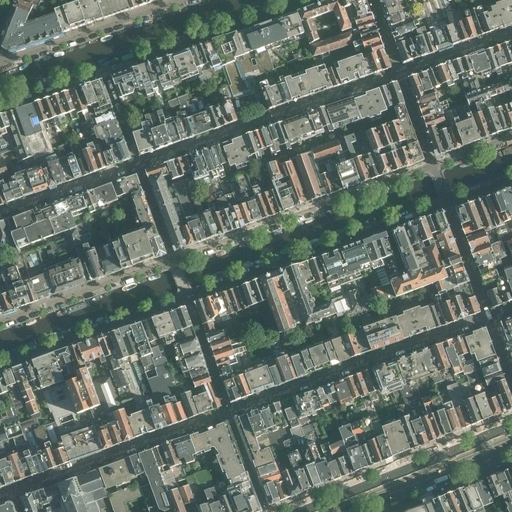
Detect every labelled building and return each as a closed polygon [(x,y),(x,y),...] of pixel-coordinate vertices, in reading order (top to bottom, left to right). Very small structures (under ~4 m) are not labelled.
[(30,14),(34,6),(19,0),(17,0),(14,8),(30,14)] [(49,3),(41,0),(19,0),(34,6),(39,8),(41,4),(48,6),(49,3)] [(96,22),(88,0),(84,0),(54,10),(57,18),(62,34),(96,22)] [(104,19),(97,0),(88,0),(96,22),(104,19)] [(131,10),(127,0),(97,0),(104,19),(131,10)] [(139,7),(136,0),(127,0),(131,10),(139,7)] [(334,11),(337,10),(333,0),(329,0),(319,4),(311,7),(297,12),(301,23),(311,19),(323,15),(334,11)] [(346,15),(344,9),(341,0),(333,0),(337,10),(334,11),(337,18),(346,15)] [(365,0),(341,0),(344,9),(350,7),(350,6),(365,0)] [(369,7),(366,0),(365,0),(350,6),(350,7),(352,13),(369,7)] [(406,5),(404,0),(380,0),(385,12),(406,5)] [(428,17),(421,0),(412,0),(413,1),(414,2),(418,13),(420,20),(421,20),(425,18),(428,17)] [(444,12),(439,0),(421,0),(428,17),(442,12),(444,12)] [(449,2),(447,0),(439,0),(444,12),(449,10),(451,9),(449,2)] [(511,23),(511,0),(505,0),(495,4),(495,5),(490,7),(492,12),(487,13),(494,31),(511,23)] [(477,37),(468,12),(466,4),(462,5),(467,20),(463,22),(469,40),(477,37)] [(406,21),(404,16),(402,11),(408,9),(406,5),(385,12),(391,30),(413,23),(411,19),(406,21)] [(494,31),(487,13),(484,14),(482,7),(480,7),(480,6),(476,7),(486,34),(494,31)] [(349,22),(371,14),(369,7),(352,13),(354,16),(347,18),(349,22)] [(486,34),(476,7),(474,8),(474,9),(468,12),(477,37),(478,36),(486,34)] [(62,34),(57,18),(35,26),(30,14),(14,8),(9,21),(5,29),(6,29),(0,42),(3,50),(3,49),(8,52),(62,34)] [(461,42),(451,14),(449,10),(444,12),(442,12),(444,18),(447,17),(450,26),(447,28),(453,45),(461,42)] [(306,37),(301,23),(297,12),(237,33),(245,56),(257,51),(266,74),(275,71),(268,52),(307,38),(306,37)] [(453,45),(447,28),(444,18),(442,12),(428,17),(425,18),(431,33),(437,51),(453,45)] [(469,40),(463,22),(460,23),(456,12),(451,14),(461,42),(462,42),(469,40)] [(420,20),(418,13),(411,16),(411,19),(413,23),(417,21),(420,20)] [(374,21),(373,19),(371,14),(349,22),(350,25),(356,23),(357,27),(374,21)] [(351,29),(350,25),(349,22),(347,18),(346,15),(337,18),(341,32),(349,30),(351,29)] [(316,33),(311,19),(301,23),(306,37),(316,33)] [(437,51),(431,33),(427,35),(421,20),(420,20),(417,21),(419,25),(420,29),(429,54),(437,51)] [(354,36),(376,28),(374,21),(357,27),(351,29),(354,36)] [(416,31),(414,27),(419,25),(417,21),(413,23),(391,30),(394,39),(404,35),(412,32),(416,31)] [(379,35),(376,28),(354,36),(355,40),(362,37),(363,41),(379,35)] [(355,40),(354,36),(351,29),(349,30),(350,33),(338,37),(342,48),(354,44),(356,43),(355,40)] [(429,54),(420,29),(416,31),(418,38),(415,40),(421,57),(429,54)] [(421,57),(415,40),(412,32),(404,35),(407,42),(396,46),(400,54),(398,55),(399,58),(401,57),(403,64),(421,57)] [(266,74),(257,51),(245,56),(237,33),(226,37),(213,42),(223,69),(229,87),(226,88),(231,101),(232,100),(240,98),(252,93),(248,80),(266,74)] [(318,40),(316,33),(306,37),(307,38),(309,45),(318,40)] [(382,44),(379,36),(379,35),(363,41),(356,43),(354,44),(355,49),(359,48),(358,45),(364,43),(366,49),(382,44)] [(407,42),(404,35),(394,39),(396,46),(407,42)] [(342,48),(338,37),(324,42),(328,52),(342,48)] [(223,69),(213,42),(204,45),(215,72),(223,69)] [(328,52),(324,42),(310,47),(314,57),(324,54),(328,52)] [(511,63),(511,50),(509,43),(501,46),(511,73),(510,74),(511,79),(511,68),(510,64),(511,63)] [(384,50),(382,44),(366,49),(367,52),(373,50),(374,54),(376,53),(384,50)] [(217,77),(215,72),(204,45),(197,47),(204,66),(208,64),(210,70),(205,71),(209,80),(217,77)] [(511,73),(501,46),(493,49),(505,82),(508,81),(511,79),(510,74),(511,73)] [(204,66),(197,47),(190,50),(198,74),(202,84),(209,81),(209,80),(205,71),(202,72),(200,67),(204,66)] [(505,82),(493,49),(485,51),(485,52),(492,72),(493,73),(496,72),(499,80),(496,81),(497,85),(501,84),(505,82)] [(198,74),(190,50),(189,50),(173,56),(181,80),(198,74)] [(391,68),(384,50),(376,53),(382,71),(391,68)] [(341,85),(333,66),(328,52),(324,54),(330,69),(326,70),(333,88),(341,85)] [(492,72),(485,52),(473,56),(469,58),(474,71),(475,74),(481,72),(482,76),(492,72)] [(382,71),(376,53),(374,54),(367,56),(374,74),(382,71)] [(374,74),(367,56),(364,57),(363,55),(333,66),(341,85),(374,74)] [(181,80),(173,56),(163,59),(171,83),(181,80)] [(481,91),(477,79),(472,81),(469,73),(474,71),(469,58),(469,57),(461,60),(467,79),(472,93),(473,94),(476,93),(481,91)] [(171,83),(163,59),(153,62),(159,81),(161,87),(171,83)] [(467,79),(461,60),(453,63),(458,77),(461,75),(462,79),(461,79),(462,81),(467,79)] [(159,81),(153,62),(145,65),(153,89),(157,88),(155,82),(159,81)] [(458,77),(453,63),(445,65),(452,82),(453,82),(454,85),(460,83),(458,77)] [(156,96),(153,89),(145,65),(138,68),(148,97),(148,98),(156,96)] [(333,88),(326,70),(324,65),(311,70),(319,93),(333,88)] [(452,82),(445,65),(435,69),(441,86),(447,83),(448,87),(454,85),(453,82),(452,82)] [(148,97),(138,68),(129,71),(136,93),(139,100),(148,97)] [(441,86),(435,69),(426,72),(432,89),(434,94),(437,93),(443,91),(441,86)] [(319,93),(311,70),(285,79),(292,102),(319,93)] [(136,93),(129,71),(112,76),(120,98),(136,93)] [(432,89),(426,72),(418,75),(418,76),(424,92),(432,89)] [(424,92),(418,76),(417,76),(409,79),(412,88),(410,88),(414,98),(416,98),(417,100),(425,97),(424,92)] [(292,102),(285,79),(284,77),(280,78),(282,84),(278,85),(284,104),(292,102)] [(111,104),(102,80),(91,84),(100,108),(111,104)] [(277,107),(271,88),(268,80),(260,83),(269,110),(277,107)] [(511,91),(508,81),(505,82),(501,84),(504,93),(511,91)] [(405,104),(400,92),(397,83),(387,87),(394,107),(394,108),(404,105),(405,104)] [(100,108),(91,84),(80,88),(87,107),(93,105),(94,110),(100,108)] [(504,93),(501,84),(497,85),(494,86),(497,96),(504,93)] [(284,104),(278,85),(271,88),(277,107),(284,104)] [(394,107),(387,87),(386,86),(379,89),(386,110),(394,107)] [(497,96),(494,86),(486,89),(490,98),(497,96)] [(90,116),(87,107),(80,88),(69,92),(77,114),(83,112),(87,122),(92,120),(90,116)] [(238,121),(231,101),(226,88),(218,91),(222,103),(215,106),(221,127),(230,124),(238,121)] [(386,110),(379,89),(378,89),(353,98),(362,121),(368,118),(369,120),(380,116),(380,115),(386,112),(386,110)] [(494,110),(490,98),(486,89),(481,91),(476,93),(491,136),(492,138),(496,137),(495,135),(502,132),(494,110)] [(77,114),(69,92),(42,101),(49,120),(52,119),(55,127),(60,125),(62,125),(67,123),(64,115),(70,113),(73,121),(79,119),(77,114)] [(436,101),(435,98),(438,97),(437,93),(434,94),(425,97),(417,100),(420,108),(436,101)] [(491,136),(476,93),(473,94),(472,93),(465,96),(469,106),(470,110),(476,108),(479,115),(473,117),(481,140),(482,139),(486,138),(491,136)] [(189,102),(187,96),(177,99),(179,105),(189,102)] [(232,100),(237,114),(244,112),(240,98),(232,100)] [(362,121),(353,98),(325,107),(334,130),(362,121)] [(179,105),(177,99),(167,103),(169,108),(179,105)] [(49,120),(42,101),(33,104),(43,131),(49,129),(46,121),(49,120)] [(422,115),(447,106),(446,102),(439,104),(438,101),(436,101),(420,108),(422,115)] [(169,108),(167,103),(159,105),(161,111),(162,111),(169,108)] [(43,131),(33,104),(16,110),(33,157),(38,155),(50,151),(43,131)] [(92,120),(113,112),(111,104),(100,108),(94,110),(96,114),(90,116),(92,120)] [(409,118),(404,105),(394,108),(398,119),(398,120),(399,122),(409,118)] [(221,127),(215,106),(207,110),(207,111),(213,130),(221,127)] [(443,115),(442,112),(449,110),(447,106),(422,115),(425,122),(443,115)] [(473,117),(470,110),(469,106),(451,113),(463,147),(481,140),(473,117)] [(511,128),(511,115),(509,106),(502,108),(509,130),(511,128)] [(334,130),(325,107),(316,110),(323,128),(327,126),(330,132),(334,130)] [(509,130),(502,108),(501,107),(494,110),(502,132),(509,130)] [(33,157),(16,110),(6,113),(11,127),(23,161),(33,157)] [(323,128),(316,110),(308,113),(317,137),(321,136),(320,132),(324,130),(323,128)] [(164,147),(158,128),(154,130),(152,124),(160,121),(159,120),(164,118),(164,116),(162,111),(161,111),(145,117),(156,150),(164,147)] [(213,130),(207,111),(191,117),(191,118),(197,136),(213,130)] [(116,119),(113,112),(92,120),(93,124),(97,123),(98,126),(116,119)] [(189,138),(181,114),(181,112),(176,113),(178,119),(174,120),(175,123),(181,141),(189,138)] [(197,136),(191,118),(187,119),(185,112),(181,114),(189,138),(197,136)] [(11,127),(6,113),(0,115),(0,136),(8,134),(6,128),(11,127)] [(317,137),(308,113),(282,123),(291,147),(317,137)] [(451,113),(443,115),(425,122),(427,129),(436,126),(445,123),(447,130),(454,150),(463,147),(451,113)] [(181,141),(175,123),(171,124),(172,122),(169,114),(164,116),(164,118),(173,144),(181,141)] [(156,150),(145,117),(129,123),(130,125),(142,125),(142,127),(132,130),(140,156),(156,150)] [(173,144),(164,118),(159,120),(160,121),(162,127),(158,128),(164,147),(173,144)] [(414,130),(410,121),(409,118),(399,122),(403,134),(414,130)] [(123,136),(119,126),(119,124),(118,122),(117,121),(116,119),(98,126),(92,128),(98,144),(103,142),(106,141),(109,148),(111,147),(125,142),(124,140),(124,138),(124,137),(123,136)] [(400,146),(402,145),(402,143),(406,141),(403,134),(399,122),(388,126),(403,168),(414,165),(414,164),(408,148),(402,150),(400,146)] [(292,150),(291,147),(282,123),(275,126),(282,146),(285,145),(287,150),(290,149),(290,150),(292,150)] [(282,146),(275,126),(267,128),(276,153),(280,151),(280,150),(283,149),(282,146)] [(403,168),(388,126),(377,130),(384,149),(386,155),(393,172),(403,168)] [(446,153),(439,133),(436,126),(427,129),(432,141),(437,156),(446,153)] [(276,153),(267,128),(260,131),(266,148),(269,147),(272,154),(273,154),(276,163),(279,161),(276,153)] [(381,157),(380,153),(382,152),(381,150),(384,149),(377,130),(366,134),(382,176),(393,172),(386,155),(381,157)] [(418,142),(414,130),(403,134),(406,141),(407,145),(418,142)] [(454,150),(447,130),(439,133),(446,153),(450,151),(453,150),(454,150)] [(266,148),(260,131),(252,133),(261,156),(265,155),(263,149),(266,148)] [(382,176),(366,134),(365,131),(355,135),(357,142),(362,157),(371,180),(378,177),(379,180),(382,178),(381,176),(382,176)] [(261,156),(252,133),(244,136),(252,155),(256,154),(258,160),(260,159),(260,160),(262,159),(261,156)] [(0,156),(1,159),(3,158),(10,156),(10,155),(10,154),(11,154),(12,154),(12,153),(14,152),(8,134),(0,136),(0,156)] [(371,180),(362,157),(358,158),(355,150),(357,149),(355,143),(357,142),(355,135),(346,138),(361,183),(371,180)] [(253,158),(252,155),(244,136),(222,145),(230,167),(236,165),(237,167),(248,163),(247,161),(253,158)] [(361,183),(346,138),(312,150),(316,162),(323,159),(330,157),(332,156),(334,162),(344,189),(360,183),(361,183)] [(91,174),(81,148),(79,141),(71,144),(83,177),(91,174)] [(115,165),(110,151),(106,152),(103,142),(98,144),(101,150),(102,154),(107,168),(115,165)] [(131,159),(128,150),(125,142),(111,147),(112,150),(118,149),(123,162),(131,159)] [(423,157),(418,142),(407,145),(408,148),(414,164),(421,162),(424,161),(423,157)] [(99,171),(92,151),(95,150),(94,145),(93,143),(87,146),(88,146),(81,148),(91,174),(99,171)] [(83,177),(71,144),(63,147),(74,179),(83,177)] [(107,168),(102,154),(98,156),(96,152),(101,150),(98,144),(94,145),(95,150),(92,151),(99,171),(107,168)] [(230,167),(222,145),(215,147),(222,164),(225,163),(227,168),(230,167)] [(500,158),(501,158),(511,154),(511,146),(499,151),(499,152),(498,152),(498,153),(497,154),(497,155),(498,156),(498,157),(499,157),(499,158),(500,158)] [(74,179),(63,147),(54,149),(57,158),(66,182),(74,179)] [(222,164),(215,147),(208,149),(215,168),(218,167),(220,172),(219,172),(222,178),(227,177),(222,164)] [(118,149),(112,150),(110,151),(115,165),(123,162),(118,149)] [(218,177),(215,168),(208,149),(201,152),(208,173),(212,172),(214,178),(218,177)] [(335,193),(324,164),(317,166),(316,162),(312,150),(290,158),(306,204),(328,196),(328,195),(335,193)] [(208,173),(201,152),(190,156),(196,172),(188,174),(184,176),(185,180),(190,192),(199,189),(212,184),(208,173)] [(49,188),(41,166),(42,166),(38,155),(33,157),(23,161),(34,193),(49,188)] [(196,172),(190,156),(182,158),(187,172),(188,174),(196,172)] [(344,190),(344,189),(334,162),(332,162),(330,157),(323,159),(324,164),(335,193),(344,190)] [(0,181),(4,180),(12,178),(16,176),(13,167),(7,169),(3,158),(1,159),(0,158),(0,181)] [(66,182),(57,158),(48,161),(51,168),(57,186),(66,182)] [(187,172),(182,158),(174,161),(180,177),(184,176),(183,173),(187,172)] [(306,204),(290,158),(279,161),(285,178),(287,184),(295,207),(306,203),(306,204)] [(34,193),(23,161),(12,165),(13,167),(16,176),(24,197),(34,193)] [(180,177),(174,161),(165,164),(168,175),(170,174),(173,180),(180,177)] [(295,207),(287,184),(281,186),(279,180),(285,178),(279,161),(276,163),(267,166),(273,181),(283,211),(295,207)] [(168,175),(165,164),(148,170),(147,173),(149,179),(162,175),(163,177),(168,175)] [(57,186),(51,168),(47,169),(46,165),(42,166),(41,166),(49,188),(57,186)] [(142,191),(139,181),(137,175),(125,179),(130,193),(131,195),(131,194),(142,191)] [(172,201),(163,177),(162,175),(149,179),(172,240),(176,251),(188,247),(188,246),(182,228),(180,222),(172,201)] [(252,190),(250,182),(247,175),(238,178),(246,201),(248,206),(254,223),(263,219),(255,198),(252,190)] [(24,197),(16,176),(12,178),(14,183),(10,184),(15,200),(24,197)] [(241,203),(246,201),(238,178),(237,176),(229,179),(231,186),(234,192),(245,226),(254,223),(248,206),(243,208),(241,203)] [(130,193),(125,179),(115,182),(112,183),(117,197),(120,196),(123,205),(130,202),(127,194),(130,193)] [(231,186),(229,179),(220,182),(223,189),(231,186)] [(15,200),(10,184),(6,186),(4,180),(0,181),(0,183),(7,203),(15,200)] [(206,240),(190,192),(185,180),(171,185),(177,200),(184,221),(187,220),(191,231),(194,230),(198,243),(206,240)] [(258,188),(256,180),(250,182),(252,190),(258,188)] [(283,211),(273,181),(269,182),(271,188),(273,188),(274,191),(269,192),(277,214),(284,212),(283,211)] [(119,202),(117,197),(112,183),(93,190),(98,204),(101,212),(101,213),(108,210),(106,206),(119,202)] [(277,214),(269,192),(266,193),(262,183),(259,184),(260,188),(270,217),(277,214)] [(270,217),(260,188),(256,190),(259,196),(255,198),(263,219),(270,217)] [(219,235),(211,213),(205,215),(201,204),(204,203),(199,189),(190,192),(206,240),(219,235)] [(511,193),(510,189),(501,192),(511,220),(511,221),(511,193)] [(98,204),(93,190),(83,194),(89,212),(89,213),(95,211),(93,206),(98,204)] [(145,197),(142,191),(131,194),(134,201),(145,197)] [(245,226),(234,192),(225,195),(237,229),(245,226)] [(511,220),(501,192),(493,195),(503,223),(511,220)] [(89,212),(83,194),(82,194),(66,200),(53,204),(58,217),(70,212),(72,217),(85,213),(89,212)] [(237,229),(225,195),(225,194),(216,198),(217,202),(228,232),(237,229)] [(511,221),(511,220),(503,223),(493,195),(485,199),(498,234),(501,242),(506,257),(510,256),(505,243),(511,240),(511,221)] [(150,211),(145,197),(134,201),(138,211),(136,212),(137,216),(150,211)] [(498,234),(485,199),(474,202),(483,228),(487,237),(492,235),(498,234)] [(191,231),(187,220),(184,221),(177,200),(172,201),(180,222),(183,221),(185,228),(182,228),(188,246),(198,243),(194,230),(191,231)] [(228,232),(217,202),(208,205),(211,213),(219,235),(220,235),(228,232)] [(483,228),(474,202),(464,206),(470,222),(474,232),(483,228)] [(58,217),(53,204),(40,208),(45,221),(58,217)] [(470,222),(464,206),(458,208),(456,211),(461,225),(470,222)] [(45,221),(40,208),(34,211),(38,224),(45,221)] [(76,228),(72,217),(70,212),(58,217),(45,221),(38,224),(34,211),(21,215),(13,218),(18,231),(11,233),(16,249),(63,232),(76,228)] [(155,225),(150,211),(137,216),(138,218),(140,218),(144,229),(145,229),(155,225)] [(105,225),(101,213),(101,212),(87,217),(89,225),(100,221),(102,226),(105,225)] [(108,275),(100,255),(98,256),(96,250),(91,252),(88,244),(95,242),(89,225),(87,217),(85,213),(72,217),(76,228),(88,261),(95,280),(96,280),(108,275)] [(450,232),(444,215),(441,213),(434,216),(440,231),(441,235),(450,232)] [(440,231),(434,216),(425,219),(431,234),(440,231)] [(18,231),(13,218),(6,220),(11,233),(18,231)] [(436,247),(434,242),(431,234),(425,219),(415,223),(427,256),(433,271),(443,267),(442,263),(436,247)] [(16,249),(11,233),(6,220),(0,222),(0,246),(2,252),(11,248),(18,267),(19,269),(26,266),(21,253),(18,254),(16,249)] [(474,232),(470,222),(461,225),(465,235),(474,232)] [(427,256),(415,223),(404,227),(416,260),(427,256)] [(156,258),(150,241),(159,237),(159,236),(158,236),(156,231),(155,226),(155,225),(145,229),(146,230),(124,238),(134,266),(156,258)] [(416,260),(404,227),(392,232),(408,275),(422,270),(424,275),(433,271),(427,256),(416,260)] [(81,263),(88,261),(76,228),(63,232),(72,255),(71,258),(60,262),(58,256),(42,262),(54,295),(88,283),(81,263)] [(506,257),(501,242),(495,244),(492,235),(487,237),(483,228),(474,232),(465,235),(474,259),(490,253),(489,250),(491,250),(493,255),(496,261),(499,260),(506,257)] [(459,256),(454,243),(453,239),(450,232),(441,235),(436,237),(438,241),(434,242),(436,247),(437,246),(438,249),(440,248),(445,262),(459,256)] [(399,279),(392,251),(386,234),(377,237),(372,238),(372,239),(363,242),(372,264),(371,264),(373,270),(374,270),(380,286),(380,285),(385,301),(395,297),(390,282),(399,279)] [(134,266),(124,238),(123,236),(117,238),(119,243),(113,245),(123,270),(134,266)] [(123,270),(113,245),(111,237),(106,239),(108,246),(98,250),(100,255),(108,275),(123,270)] [(161,237),(159,237),(150,241),(156,258),(156,259),(166,255),(166,254),(164,249),(166,249),(161,237)] [(372,264),(363,242),(352,246),(330,254),(318,258),(330,290),(374,274),(373,270),(371,264),(372,264)] [(54,295),(42,262),(37,248),(32,249),(21,253),(26,266),(29,273),(31,280),(38,301),(54,295)] [(496,261),(493,255),(491,256),(490,253),(474,259),(478,268),(496,261)] [(462,264),(460,258),(459,256),(445,262),(442,263),(443,267),(444,270),(451,268),(462,264)] [(511,261),(510,256),(506,257),(499,260),(501,265),(503,272),(505,276),(511,295),(511,261)] [(329,287),(318,258),(308,262),(308,263),(316,285),(318,291),(329,287)] [(496,270),(495,267),(501,265),(499,260),(496,261),(478,268),(481,276),(496,270)] [(95,280),(88,261),(81,263),(88,283),(95,280)] [(316,285),(308,263),(299,265),(307,288),(316,285)] [(466,272),(462,264),(451,268),(454,276),(466,272)] [(337,318),(332,302),(315,309),(307,288),(299,265),(286,270),(305,321),(308,329),(335,319),(337,318)] [(31,304),(23,283),(19,269),(18,267),(9,270),(12,279),(13,281),(22,307),(31,304)] [(435,283),(443,280),(448,279),(444,270),(443,267),(433,271),(424,275),(422,270),(408,275),(399,279),(390,282),(395,297),(435,283)] [(22,307),(13,281),(10,282),(9,280),(12,279),(9,270),(2,272),(9,293),(15,309),(22,307)] [(305,321),(286,270),(276,274),(285,298),(284,298),(295,327),(296,327),(296,328),(298,327),(297,324),(305,321)] [(494,280),(505,276),(503,272),(498,274),(496,270),(481,276),(484,284),(494,280)] [(469,282),(466,272),(454,276),(458,286),(469,282)] [(295,327),(284,298),(285,298),(276,274),(260,280),(282,338),(288,353),(299,350),(293,334),(298,332),(296,328),(296,327),(295,327)] [(463,302),(461,297),(462,296),(458,286),(454,276),(448,279),(443,280),(449,297),(449,299),(457,321),(480,312),(477,303),(478,302),(476,297),(475,297),(463,302)] [(511,300),(511,295),(505,276),(494,280),(497,288),(503,304),(511,300)] [(38,301),(31,280),(23,283),(31,304),(38,301)] [(261,311),(257,312),(252,314),(263,345),(282,338),(260,280),(251,283),(258,303),(258,304),(261,311)] [(457,321),(449,299),(445,301),(444,299),(449,297),(443,280),(435,283),(439,294),(436,295),(436,297),(438,304),(435,305),(442,326),(457,321)] [(475,297),(469,282),(458,286),(462,296),(461,297),(463,302),(475,297)] [(258,303),(251,283),(242,286),(242,287),(252,313),(252,314),(257,312),(254,305),(258,304),(258,303)] [(15,309),(9,293),(3,295),(0,287),(0,301),(4,313),(15,309)] [(252,313),(242,287),(235,289),(243,310),(246,309),(248,314),(252,313)] [(503,304),(497,288),(487,292),(492,308),(503,304)] [(244,315),(243,310),(235,289),(228,292),(236,312),(239,311),(241,316),(244,315)] [(236,312),(228,292),(221,294),(228,315),(232,314),(234,318),(237,316),(236,312)] [(233,329),(228,315),(221,294),(213,297),(221,321),(225,330),(225,329),(227,333),(228,338),(236,335),(233,329)] [(221,321),(213,297),(205,300),(212,322),(213,324),(221,321)] [(212,322),(205,300),(195,303),(203,325),(212,322)] [(47,315),(49,320),(85,307),(86,307),(86,306),(86,305),(86,304),(86,303),(85,302),(84,302),(83,302),(47,315)] [(436,328),(428,307),(427,305),(419,308),(418,306),(403,311),(404,313),(396,316),(396,318),(404,339),(436,328)] [(442,326),(435,305),(428,307),(436,328),(442,326)] [(192,326),(186,309),(185,308),(176,311),(183,330),(192,326)] [(183,330),(176,311),(169,313),(179,340),(186,338),(183,330)] [(371,351),(364,330),(357,311),(345,315),(350,327),(351,327),(361,354),(371,351)] [(179,340),(169,313),(152,319),(161,345),(162,347),(172,344),(172,343),(179,340)] [(361,354),(351,327),(350,327),(345,315),(337,318),(335,319),(339,331),(342,337),(350,358),(361,354)] [(404,339),(396,318),(385,322),(393,343),(404,339)] [(161,345),(152,319),(142,323),(149,343),(151,342),(153,348),(161,345)] [(511,341),(504,321),(497,323),(505,344),(511,341)] [(216,333),(213,326),(213,325),(214,325),(213,324),(212,322),(203,325),(207,336),(216,333)] [(393,343),(385,322),(375,326),(382,347),(393,343)] [(173,379),(162,347),(161,345),(153,348),(151,349),(149,343),(142,323),(131,327),(142,358),(141,358),(156,401),(158,400),(164,398),(169,396),(170,399),(175,397),(177,396),(176,392),(180,393),(181,396),(191,392),(191,390),(190,390),(187,382),(185,378),(184,375),(173,379)] [(196,337),(193,326),(192,326),(183,330),(186,338),(187,340),(187,341),(196,338),(196,337)] [(382,347),(375,326),(364,330),(371,351),(382,347)] [(156,401),(141,358),(142,358),(131,327),(119,331),(147,406),(148,408),(157,431),(168,426),(161,407),(158,400),(156,401)] [(496,355),(486,328),(464,336),(470,353),(474,363),(496,355)] [(228,338),(227,333),(225,329),(225,330),(216,333),(207,336),(210,344),(228,338)] [(147,406),(119,331),(108,334),(136,407),(137,410),(147,406)] [(350,358),(342,337),(339,331),(336,333),(338,339),(331,341),(339,362),(350,358)] [(136,407),(108,334),(98,338),(107,362),(111,375),(124,409),(125,411),(136,407)] [(470,353),(464,336),(452,340),(460,363),(465,361),(463,356),(470,353)] [(107,362),(98,338),(78,345),(85,364),(87,369),(92,368),(89,361),(93,360),(100,358),(102,364),(107,362)] [(206,366),(196,338),(187,341),(187,340),(175,345),(185,375),(187,374),(187,373),(206,366)] [(231,347),(241,343),(239,338),(229,341),(228,338),(210,344),(213,353),(231,347)] [(297,378),(290,358),(288,353),(282,338),(263,345),(260,346),(275,387),(284,384),(284,383),(297,378)] [(339,362),(331,341),(330,339),(299,351),(307,374),(339,363),(339,362)] [(460,363),(452,340),(442,344),(451,368),(454,376),(464,372),(460,363)] [(389,391),(398,387),(408,384),(416,381),(432,375),(440,372),(451,368),(442,344),(431,348),(430,348),(419,352),(418,352),(409,356),(408,356),(397,360),(396,361),(395,361),(378,367),(379,367),(373,369),(372,370),(379,390),(382,398),(390,395),(389,391)] [(85,364),(78,345),(69,349),(79,378),(89,375),(87,369),(85,364)] [(275,387),(260,346),(244,352),(238,355),(241,363),(244,371),(255,367),(257,373),(257,372),(264,391),(275,387)] [(216,362),(238,355),(244,352),(242,348),(233,351),(231,347),(213,353),(216,362)] [(79,378),(69,349),(55,354),(63,377),(73,373),(75,380),(79,378)] [(307,374),(299,351),(294,352),(296,356),(290,358),(297,378),(308,375),(307,374)] [(66,383),(63,377),(55,354),(33,362),(42,386),(41,386),(51,413),(52,412),(52,413),(74,405),(66,383)] [(241,363),(238,355),(216,362),(219,370),(230,366),(241,363)] [(481,370),(499,364),(496,356),(496,355),(474,363),(474,364),(477,371),(477,372),(479,371),(477,367),(479,366),(481,370)] [(42,386),(33,362),(23,366),(29,383),(34,381),(37,388),(41,386),(42,386)] [(502,371),(499,364),(481,370),(479,371),(477,372),(478,376),(482,375),(483,378),(485,378),(502,371)] [(29,383),(23,366),(13,369),(22,392),(22,393),(31,390),(32,390),(29,383)] [(206,366),(187,373),(187,374),(185,375),(184,375),(185,378),(191,376),(193,380),(209,374),(206,366)] [(232,380),(230,374),(232,373),(230,366),(219,370),(223,383),(232,380)] [(264,391),(257,372),(257,373),(255,367),(244,371),(245,374),(252,395),(264,391)] [(472,425),(458,386),(454,376),(451,368),(440,372),(444,381),(447,390),(453,406),(461,403),(462,407),(454,409),(462,429),(472,425)] [(16,384),(11,370),(2,374),(7,387),(16,384)] [(379,390),(372,370),(361,374),(369,396),(372,402),(377,400),(374,392),(379,390)] [(493,416),(486,397),(483,388),(481,384),(478,376),(477,372),(477,371),(466,375),(468,382),(483,421),(493,416)] [(483,388),(493,384),(498,382),(505,379),(502,371),(485,378),(486,382),(481,384),(483,388)] [(444,381),(440,372),(432,375),(435,384),(444,381)] [(7,387),(2,374),(0,374),(0,395),(8,392),(7,387)] [(190,390),(191,390),(201,386),(212,382),(209,374),(193,380),(187,382),(190,390)] [(252,395),(245,374),(234,379),(242,399),(252,395)] [(369,396),(361,374),(353,377),(360,397),(364,395),(365,397),(369,396)] [(100,405),(92,383),(89,375),(79,378),(75,380),(66,383),(74,405),(77,414),(90,409),(95,423),(104,420),(103,417),(99,406),(100,405)] [(124,409),(111,375),(92,383),(100,405),(99,406),(103,417),(114,413),(125,442),(135,438),(126,416),(125,411),(124,409)] [(360,397),(353,377),(345,379),(352,400),(352,401),(354,406),(358,404),(356,398),(360,397)] [(233,402),(242,399),(234,379),(232,380),(223,383),(230,401),(233,402)] [(352,400),(345,379),(334,384),(333,384),(336,393),(339,401),(341,406),(343,405),(352,401),(352,400)] [(511,409),(511,398),(505,380),(505,379),(498,382),(508,410),(511,409)] [(418,388),(416,381),(408,384),(411,391),(418,388)] [(221,407),(212,382),(201,386),(204,396),(208,394),(214,409),(221,407)] [(483,421),(468,382),(458,386),(472,425),(483,421)] [(508,410),(498,382),(493,384),(497,393),(494,394),(495,398),(501,413),(508,410)] [(56,423),(52,413),(52,412),(51,413),(41,386),(37,388),(32,390),(31,390),(35,400),(40,413),(31,416),(28,419),(16,384),(7,387),(8,392),(11,400),(13,405),(17,416),(20,423),(24,434),(34,431),(56,423)] [(339,401),(336,393),(333,384),(323,388),(329,404),(339,401)] [(418,410),(411,391),(408,384),(398,387),(405,404),(406,404),(411,418),(410,418),(420,446),(421,448),(424,446),(423,444),(429,442),(418,410)] [(329,404),(323,388),(316,391),(321,405),(317,407),(318,410),(322,408),(324,413),(331,410),(329,404)] [(35,400),(31,390),(22,393),(26,404),(35,400)] [(454,409),(453,406),(447,390),(438,393),(440,397),(453,433),(462,429),(454,409)] [(321,405),(316,391),(309,393),(317,415),(321,414),(324,413),(322,408),(318,410),(317,407),(321,405)] [(199,414),(194,399),(191,392),(181,396),(189,419),(199,414)] [(317,415),(309,393),(301,396),(308,416),(310,416),(311,417),(317,415)] [(208,394),(204,396),(194,399),(199,414),(200,414),(200,415),(201,414),(202,414),(213,410),(214,409),(208,394)] [(501,413),(495,398),(491,400),(489,395),(486,397),(493,416),(501,413)] [(179,423),(170,399),(169,396),(164,398),(167,405),(161,407),(168,426),(179,423)] [(308,416),(301,396),(293,398),(300,420),(308,416)] [(444,436),(436,413),(432,415),(430,409),(434,408),(431,400),(430,396),(422,399),(437,439),(444,436)] [(187,420),(181,402),(177,404),(175,397),(170,399),(179,423),(187,420)] [(453,433),(440,397),(431,400),(434,408),(436,413),(444,436),(453,433)] [(437,439),(422,399),(418,401),(421,409),(418,410),(429,442),(437,439)] [(13,405),(11,400),(0,405),(2,409),(13,405)] [(40,413),(35,400),(26,404),(31,416),(40,413)] [(290,430),(287,422),(286,422),(279,403),(269,407),(283,442),(283,443),(294,439),(290,430)] [(420,446),(410,418),(411,418),(406,404),(405,404),(400,406),(404,417),(399,419),(411,449),(417,447),(417,449),(421,448),(420,446)] [(0,422),(17,416),(13,405),(2,409),(0,409),(0,422)] [(97,434),(93,424),(92,422),(81,426),(77,414),(74,405),(52,413),(56,423),(70,462),(103,450),(97,434)] [(283,442),(269,407),(268,407),(258,410),(272,446),(283,442)] [(157,431),(148,408),(137,412),(146,434),(148,433),(148,434),(157,431)] [(272,446),(258,410),(247,414),(261,450),(272,446)] [(146,434),(137,412),(126,416),(135,438),(144,435),(146,434)] [(125,442),(114,413),(103,417),(104,420),(106,425),(114,446),(125,442)] [(261,450),(247,414),(236,419),(238,424),(244,439),(255,468),(256,470),(272,464),(276,463),(271,449),(262,452),(261,450)] [(330,446),(328,443),(325,444),(322,438),(324,437),(318,420),(322,418),(321,414),(317,415),(311,417),(324,453),(330,451),(332,455),(342,452),(347,466),(346,467),(349,474),(355,472),(341,436),(338,437),(340,443),(330,446)] [(392,457),(380,426),(381,425),(378,418),(376,415),(369,417),(385,460),(392,457)] [(334,481),(324,453),(311,417),(310,416),(308,416),(300,420),(300,421),(302,420),(303,425),(300,426),(304,437),(312,434),(314,439),(310,441),(309,439),(305,440),(307,445),(309,445),(323,485),(334,481)] [(385,460),(369,417),(360,421),(366,438),(372,436),(373,440),(368,442),(376,464),(385,460)] [(300,426),(297,418),(289,421),(292,429),(300,426)] [(411,449),(399,419),(381,425),(380,426),(392,457),(400,454),(410,450),(411,449)] [(368,442),(366,438),(360,421),(350,424),(359,448),(361,447),(368,467),(376,464),(368,442)] [(245,470),(228,427),(226,422),(190,436),(196,452),(194,452),(196,456),(214,449),(225,479),(226,480),(230,479),(246,473),(245,471),(245,470)] [(24,434),(20,423),(5,428),(9,440),(13,438),(24,434)] [(70,462),(56,423),(34,431),(40,445),(45,443),(46,444),(50,443),(59,466),(70,462)] [(368,467),(361,447),(359,448),(350,424),(338,428),(341,436),(355,472),(368,467)] [(114,446),(106,425),(101,428),(102,432),(97,434),(103,450),(114,446)] [(323,485),(309,445),(307,445),(305,440),(304,437),(300,426),(292,429),(290,430),(294,439),(311,489),(312,489),(323,485)] [(0,442),(9,440),(5,428),(0,429),(0,442)] [(49,470),(42,451),(40,445),(34,431),(24,434),(39,474),(49,470)] [(39,474),(24,434),(13,438),(16,448),(21,446),(26,459),(21,461),(27,478),(39,474)] [(213,483),(225,479),(214,449),(196,456),(194,452),(196,452),(190,436),(182,439),(173,441),(187,479),(194,476),(200,491),(201,490),(204,489),(209,504),(212,511),(223,511),(215,490),(213,485),(213,483)] [(0,488),(27,478),(21,461),(16,448),(13,438),(9,440),(0,442),(0,488)] [(311,489),(294,439),(283,443),(301,493),(311,489)] [(187,479),(173,441),(162,445),(176,483),(187,479)] [(301,493),(283,443),(283,442),(272,446),(279,466),(286,464),(289,470),(282,473),(285,483),(290,497),(291,497),(301,493)] [(59,466),(50,443),(46,444),(48,449),(42,451),(49,470),(59,466)] [(173,508),(168,493),(178,489),(176,483),(162,445),(152,449),(139,454),(130,458),(137,478),(140,484),(144,496),(149,511),(165,511),(173,508)] [(347,466),(342,452),(332,455),(330,451),(324,453),(334,481),(349,474),(346,467),(347,466)] [(137,478),(130,458),(99,469),(107,489),(137,478)] [(281,471),(279,466),(274,468),(272,464),(256,470),(259,478),(276,472),(276,473),(281,471)] [(511,473),(510,469),(503,472),(511,493),(511,473)] [(100,511),(100,510),(97,501),(107,498),(108,497),(98,470),(44,490),(51,508),(52,511),(100,511)] [(279,481),(276,473),(276,472),(259,478),(261,486),(262,487),(273,483),(278,481),(279,481)] [(511,511),(511,493),(503,472),(495,475),(502,494),(509,511),(511,511)] [(253,511),(260,510),(251,486),(246,473),(230,479),(233,486),(227,489),(235,511),(253,511)] [(502,494),(495,475),(486,479),(494,497),(502,494)] [(186,511),(184,505),(195,501),(198,511),(212,511),(209,504),(207,505),(201,490),(200,491),(194,476),(187,479),(176,483),(178,489),(168,493),(173,508),(174,511),(186,511)] [(235,511),(227,489),(224,481),(226,480),(225,479),(213,483),(213,485),(217,484),(218,489),(215,490),(223,511),(235,511)] [(493,503),(485,483),(484,480),(474,484),(473,484),(482,504),(487,502),(488,505),(493,503)] [(290,497),(285,483),(280,485),(278,481),(273,483),(280,501),(290,497)] [(280,501),(273,483),(262,487),(268,504),(269,506),(280,502),(280,501)] [(144,496),(140,484),(121,491),(125,503),(144,496)] [(484,511),(482,504),(473,484),(464,488),(472,510),(473,511),(484,511)] [(468,511),(472,510),(464,488),(454,492),(461,511),(468,511)] [(51,508),(44,490),(33,494),(40,511),(51,508)] [(461,511),(454,492),(453,490),(449,492),(450,494),(444,496),(450,511),(461,511)] [(128,511),(125,503),(121,491),(109,496),(114,511),(128,511)] [(38,511),(40,511),(33,494),(33,493),(22,497),(27,511),(38,511)] [(450,511),(444,496),(433,501),(437,511),(450,511)] [(110,507),(107,498),(97,501),(100,510),(110,507)] [(437,511),(433,501),(424,504),(423,504),(426,511),(437,511)] [(16,511),(13,504),(13,503),(12,502),(11,502),(10,502),(1,505),(3,511),(16,511)]
